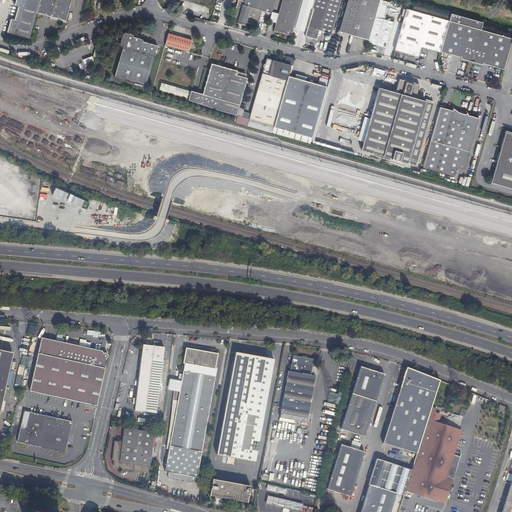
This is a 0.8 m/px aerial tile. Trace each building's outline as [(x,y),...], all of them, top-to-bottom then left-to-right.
[(7,32),(29,38),(36,13),(39,0),(15,0),(14,5),(18,6),(14,19),(11,18),(7,32)] [(39,0),(36,13),(66,21),(71,0),(39,0)] [(262,10),(271,13),(272,11),(275,0),(238,0),(233,19),(238,20),(237,23),(245,25),(246,22),(258,25),(262,10)] [(274,30),(291,35),(301,0),(282,0),(279,13),(276,23),(274,30)] [(314,0),(312,8),(312,9),(305,36),(316,39),(319,30),(331,33),(340,0),(314,0)] [(379,0),(348,0),(339,31),(368,39),(375,16),(377,9),(379,0)] [(440,51),(449,20),(406,8),(394,50),(415,56),(418,54),(419,54),(421,46),(439,52),(440,51)] [(377,9),(375,16),(381,18),(383,11),(377,9)] [(271,13),(269,21),(276,23),(279,13),(272,11),(271,13)] [(375,16),(368,39),(367,42),(386,48),(394,22),(381,18),(375,16)] [(503,69),(511,38),(449,20),(440,51),(444,52),(461,57),(460,58),(482,64),(482,63),(503,69)] [(122,47),(114,77),(145,86),(157,45),(142,41),(142,39),(141,37),(138,36),(137,33),(134,35),(124,32),(122,33),(119,44),(121,46),(122,47)] [(192,40),(168,33),(164,45),(188,51),(192,40)] [(92,56),(82,58),(84,65),(93,64),(92,56)] [(293,58),(286,57),(284,64),(266,58),(265,64),(264,64),(264,65),(263,65),(263,67),(263,68),(249,119),(274,126),(288,76),(293,58)] [(237,114),(247,78),(245,78),(236,75),(235,75),(236,71),(223,67),(218,66),(211,64),(203,94),(191,91),(188,100),(237,114)] [(321,89),(320,85),(288,76),(274,126),(274,128),(312,138),(324,96),(323,94),(321,89)] [(399,79),(395,92),(378,88),(360,150),(407,164),(408,159),(416,161),(433,103),(415,98),(419,85),(414,84),(414,82),(404,80),(402,80),(399,79)] [(188,99),(190,91),(161,83),(159,90),(188,99)] [(340,108),(359,114),(361,108),(342,102),(340,108)] [(439,107),(422,168),(454,176),(457,167),(461,168),(462,169),(463,169),(463,168),(464,165),(465,165),(479,118),(463,114),(463,113),(462,112),(461,112),(460,112),(460,113),(459,113),(452,108),(452,111),(439,107)] [(272,133),(274,128),(249,121),(247,126),(263,130),(272,133)] [(511,132),(505,131),(490,183),(510,188),(511,188),(511,132)] [(56,397),(96,406),(98,395),(106,361),(105,359),(107,358),(108,356),(106,354),(104,353),(103,354),(103,355),(102,355),(100,355),(101,353),(97,352),(78,347),(57,343),(57,342),(41,338),(40,343),(32,376),(29,391),(56,397)] [(142,344),(134,409),(155,412),(163,347),(142,344)] [(182,475),(181,480),(191,482),(192,477),(196,478),(205,428),(216,369),(213,369),(215,355),(186,350),(181,381),(170,379),(167,390),(174,391),(179,392),(172,433),(168,450),(165,472),(168,472),(182,475)] [(240,459),(254,462),(256,452),(259,438),(262,417),(265,403),(269,383),(271,369),(273,359),(248,354),(234,352),(233,362),(230,376),(224,412),(216,455),(240,459)] [(0,408),(4,391),(4,390),(6,380),(9,370),(11,361),(11,360),(12,356),(0,353),(0,408)] [(293,355),(290,368),(311,371),(314,359),(293,355)] [(230,376),(233,362),(225,361),(224,370),(223,374),(230,376)] [(340,430),(365,438),(386,374),(360,366),(340,430)] [(19,387),(24,369),(19,367),(14,386),(19,387)] [(425,374),(406,367),(401,383),(382,442),(417,454),(425,429),(430,411),(431,407),(440,380),(425,374)] [(274,369),(271,369),(269,383),(275,384),(278,370),(274,369)] [(310,375),(290,371),(288,371),(280,410),(279,417),(306,422),(315,376),(310,375)] [(172,400),(168,432),(172,433),(179,392),(174,391),(172,400)] [(265,403),(262,417),(269,418),(272,405),(267,404),(265,403)] [(405,491),(439,501),(446,478),(446,477),(453,479),(460,457),(453,455),(461,430),(436,422),(439,414),(435,412),(436,408),(431,407),(430,411),(425,429),(417,454),(411,470),(405,491)] [(68,436),(71,423),(59,420),(23,412),(17,442),(65,452),(68,436)] [(116,469),(148,473),(153,430),(149,430),(149,432),(139,430),(123,428),(121,442),(113,441),(113,442),(114,442),(111,460),(111,464),(113,465),(113,466),(114,467),(114,468),(116,469)] [(259,438),(256,452),(263,453),(265,439),(259,438)] [(327,489),(352,496),(366,453),(341,445),(327,489)] [(368,483),(404,495),(405,491),(411,470),(376,459),(368,483)] [(446,478),(439,501),(445,503),(452,480),(446,478)] [(511,511),(511,478),(501,511),(511,511)] [(215,497),(221,498),(246,502),(246,503),(247,503),(248,496),(249,493),(249,492),(250,488),(249,488),(250,486),(249,485),(249,486),(212,480),(212,479),(211,479),(208,496),(209,496),(215,497)] [(390,511),(396,495),(366,485),(357,511),(390,511)] [(275,506),(284,508),(285,500),(284,500),(268,496),(266,503),(275,506)] [(288,511),(289,509),(291,502),(285,500),(284,508),(283,511),(288,511)] [(291,502),(289,509),(301,511),(303,505),(302,504),(291,502)]
